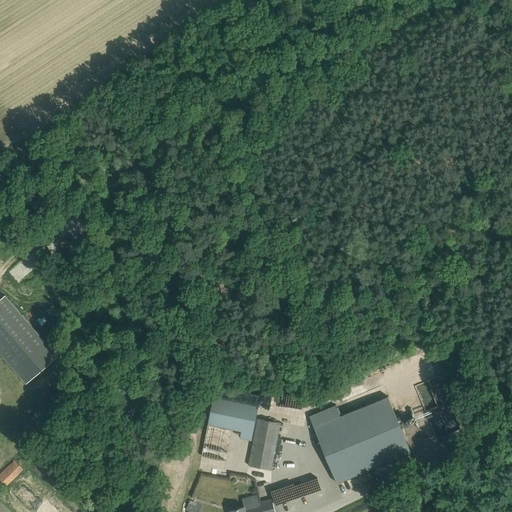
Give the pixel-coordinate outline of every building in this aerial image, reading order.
[(69,361),(16,300),(0,313),(0,343),(38,388),(69,361)] [(430,380),(417,384),(426,411),(413,416),(419,432),(423,430),(425,438),(436,435),(434,430),(445,426),(430,380)] [(412,452),(389,396),(341,416),(336,405),(310,416),(338,483),(412,452)] [(240,438),(253,440),(260,406),(214,397),(209,424),(242,430),(240,438)] [(277,397),(276,411),(297,411),(298,398),(277,397)] [(272,470),(281,423),(258,418),(249,465),(272,470)] [(202,456),(226,461),(227,453),(204,448),(202,456)] [(16,461),(0,475),(0,479),(5,485),(23,468),(16,461)] [(245,506),(245,507),(232,510),(232,511),(275,511),(272,499),(245,506)] [(194,511),(197,506),(189,503),(187,509),(194,511)]
